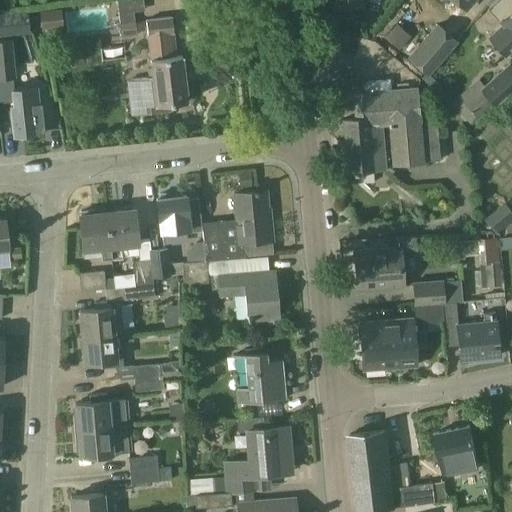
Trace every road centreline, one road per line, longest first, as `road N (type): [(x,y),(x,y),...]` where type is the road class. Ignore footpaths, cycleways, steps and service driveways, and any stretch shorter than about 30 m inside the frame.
road 1 (residential): [(36,511),(54,171)]
road 2 (residential): [(329,402),(304,147)]
road 3 (residential): [(54,171),(304,147)]
road 4 (residential): [(329,402),(511,376)]
road 5 (residential): [(304,147),(290,0)]
